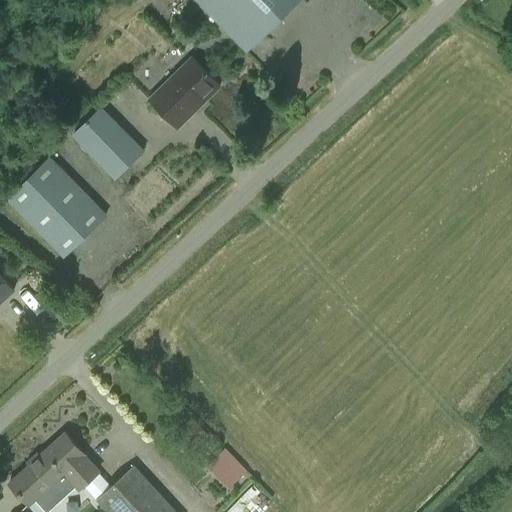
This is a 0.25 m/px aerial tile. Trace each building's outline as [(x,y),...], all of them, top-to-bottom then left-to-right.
[(195,0),(232,37),(246,51),(297,0),(195,0)] [(220,85),(206,71),(192,57),(149,100),(163,114),(177,128),(220,85)] [(100,106),(71,134),(75,139),(100,164),(114,178),(143,150),(129,136),(104,111),(100,106)] [(8,200),(49,242),(63,257),(106,215),(50,158),(8,200)] [(0,274),(0,302),(14,289),(0,275),(0,274)] [(65,472),(64,473),(73,483),(79,489),(98,471),(84,455),(64,433),(45,450),(65,472)] [(230,489),(248,472),(224,449),(206,467),(230,489)] [(45,450),(9,483),(28,505),(36,498),(45,508),(73,483),(64,473),(45,450)] [(109,511),(133,511),(156,491),(134,466),(97,498),(109,511)] [(174,511),(156,491),(133,511),(174,511)] [(260,491),(233,511),(259,511),(270,503),(260,491)]
